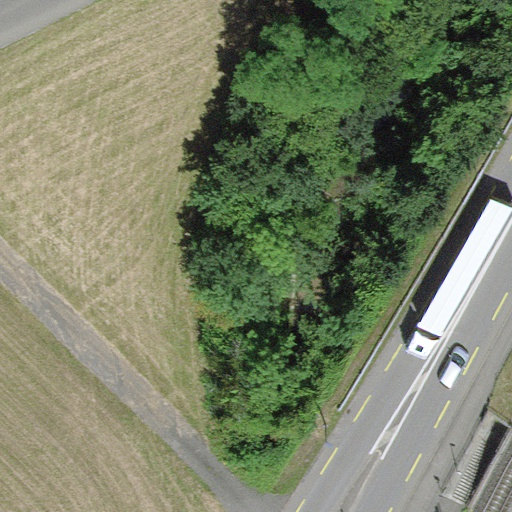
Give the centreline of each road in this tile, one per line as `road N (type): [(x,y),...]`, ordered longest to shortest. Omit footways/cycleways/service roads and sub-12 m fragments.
road 1 (primary): [(404,409),(511,215)]
road 2 (primary): [(404,409),(321,511)]
